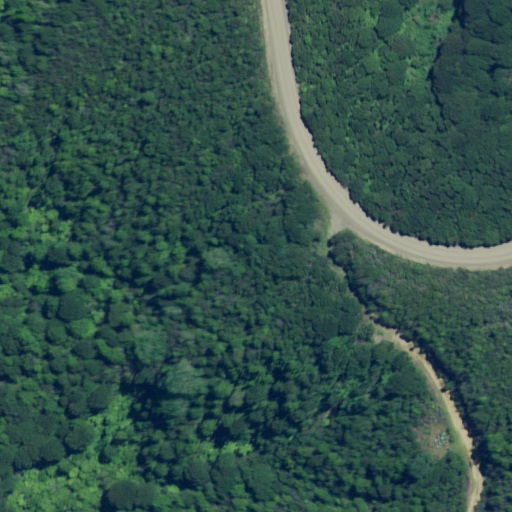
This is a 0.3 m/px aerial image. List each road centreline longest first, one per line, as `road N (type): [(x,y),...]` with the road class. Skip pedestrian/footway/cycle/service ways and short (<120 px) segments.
road 1 (unclassified): [(270,0),(274,92),(322,177),(380,238),(473,254),(511,243)]
road 2 (track): [(322,177),(338,255),(469,399),(488,452),(492,511)]
